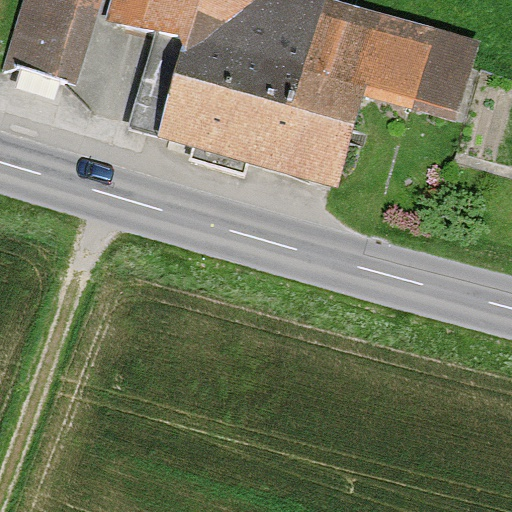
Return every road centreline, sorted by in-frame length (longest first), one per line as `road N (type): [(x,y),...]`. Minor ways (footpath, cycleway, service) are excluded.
road 1 (secondary): [(0,152),(511,304)]
road 2 (track): [(116,187),(0,483)]
